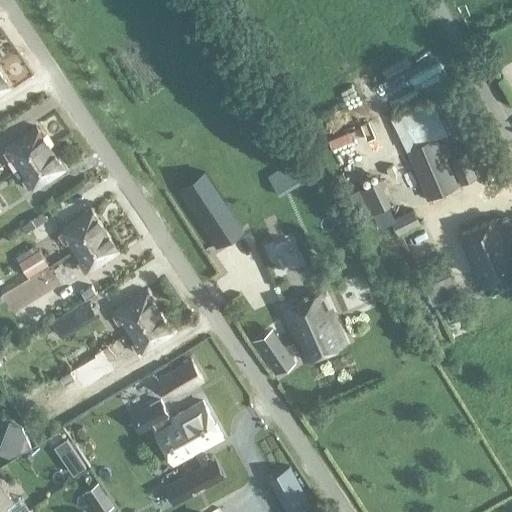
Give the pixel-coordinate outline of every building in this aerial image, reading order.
[(0,73),(0,93),(9,87),(0,73)] [(19,169),(49,148),(35,127),(4,147),(19,169)] [(457,185),(436,137),(407,149),(428,198),(457,185)] [(450,148),(452,154),(453,157),(464,152),(461,144),(450,148)] [(49,148),(19,169),(33,190),(64,170),(49,148)] [(476,177),(465,153),(450,160),(460,184),(476,177)] [(279,196),(317,174),(307,157),(269,179),(279,196)] [(241,229),(203,172),(176,190),(214,246),(241,229)] [(372,182),(360,189),(372,213),(384,207),(384,206),(372,182)] [(413,208),(390,219),(397,235),(421,224),(413,208)] [(73,250),(104,230),(89,209),(59,229),(73,250)] [(511,218),(510,214),(499,220),(498,219),(458,236),(480,287),(511,273),(511,218)] [(104,230),(73,250),(87,272),(118,252),(104,230)] [(19,261),(27,275),(47,264),(38,250),(19,261)] [(447,266),(421,277),(426,291),(453,280),(447,266)] [(281,292),(315,278),(311,269),(277,283),(281,292)] [(234,291),(249,321),(269,311),(255,281),(234,291)] [(81,292),(85,298),(96,292),(92,285),(81,292)] [(127,332),(158,312),(144,291),(113,311),(127,332)] [(283,309),(296,339),(284,344),(272,326),(252,341),(274,373),(295,359),(290,352),(299,348),(304,360),(344,343),(323,292),(283,309)] [(172,334),(158,312),(127,332),(142,354),(172,334)] [(27,325),(32,332),(42,326),(37,319),(27,325)] [(100,362),(106,375),(138,359),(132,346),(100,362)] [(191,360),(158,378),(156,374),(141,383),(150,399),(165,390),(170,399),(203,381),(191,360)] [(74,377),(70,371),(61,377),(65,384),(74,377)] [(176,412),(211,392),(206,383),(171,403),(176,412)] [(154,432),(171,463),(195,450),(203,465),(165,486),(175,502),(222,477),(213,460),(211,461),(202,446),(218,437),(199,402),(167,419),(157,401),(141,409),(142,410),(133,415),(140,428),(154,420),(159,429),(154,432)] [(268,440),(247,451),(271,494),(292,482),(268,440)] [(82,459),(69,467),(74,474),(86,466),(82,459)] [(0,511),(10,511),(7,507),(13,502),(0,482),(0,511)] [(102,511),(111,506),(104,495),(93,503),(99,511),(102,511)]
